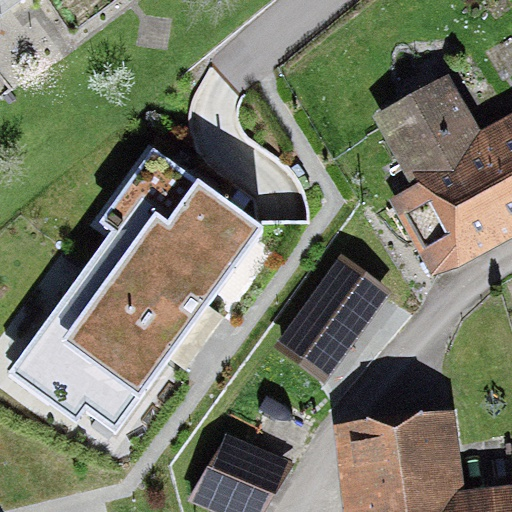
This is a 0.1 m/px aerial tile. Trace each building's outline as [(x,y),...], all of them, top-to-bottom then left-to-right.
[(397,200),(432,262),(511,217),(511,140),(482,157),(442,85),(383,118),(421,186),(397,200)] [(113,234),(10,376),(75,423),(84,411),(115,434),(196,323),(263,232),(153,153),(101,225),(113,234)] [(391,292),(339,255),(273,347),(325,384),(391,292)] [(350,511),(503,511),(503,505),(448,511),(438,427),(358,438),(365,506),(350,508),(350,511)] [(226,441),(192,497),(226,511),(255,511),(284,466),(226,441)]
